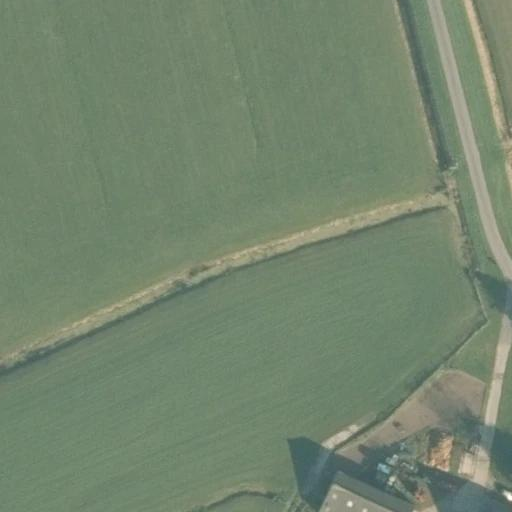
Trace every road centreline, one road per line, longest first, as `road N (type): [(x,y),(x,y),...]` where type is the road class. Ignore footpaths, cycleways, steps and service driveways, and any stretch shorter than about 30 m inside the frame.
road 1 (unclassified): [(511,286),(491,237),(434,0)]
road 2 (unknown): [(511,326),(465,505)]
